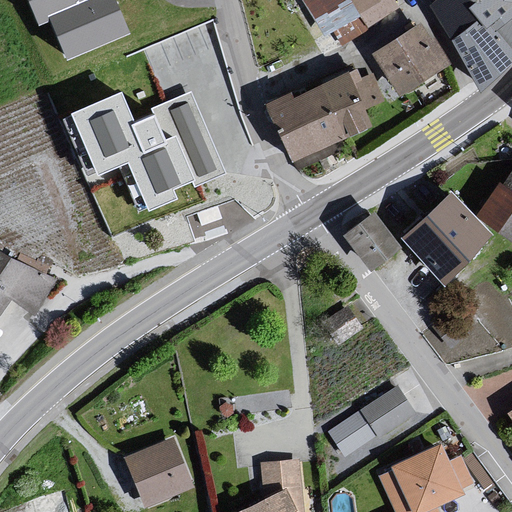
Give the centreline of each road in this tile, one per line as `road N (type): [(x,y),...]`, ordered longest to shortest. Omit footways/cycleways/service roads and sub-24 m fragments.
road 1 (secondary): [(0,441),(129,327),(312,213)]
road 2 (residential): [(511,476),(312,213)]
road 3 (secondary): [(312,213),(511,80)]
road 4 (residential): [(225,0),(259,119),(312,213)]
